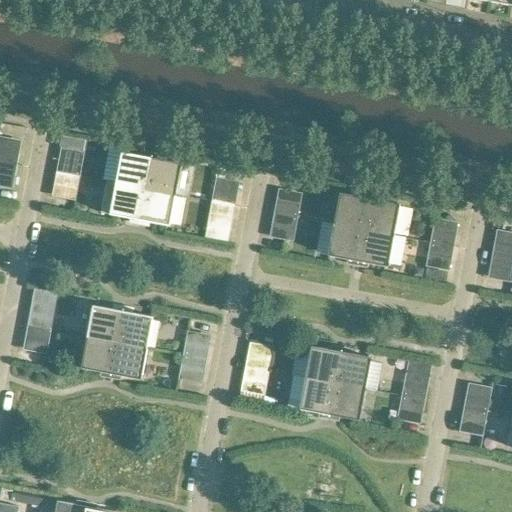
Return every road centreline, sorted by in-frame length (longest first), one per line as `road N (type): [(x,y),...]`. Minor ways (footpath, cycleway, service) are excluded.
road 1 (residential): [(198,511),(260,173)]
road 2 (residential): [(425,511),(480,214)]
road 3 (residential): [(0,364),(43,124)]
road 4 (tertiary): [(511,47),(362,18)]
